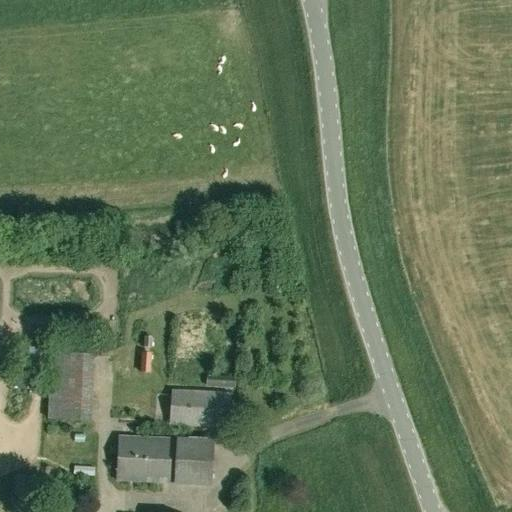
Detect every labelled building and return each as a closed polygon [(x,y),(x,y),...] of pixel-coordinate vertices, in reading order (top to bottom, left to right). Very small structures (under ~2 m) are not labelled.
[(143,336),(142,347),(151,348),(151,337),(143,336)] [(50,355),(49,374),(47,420),(92,421),(94,355),(50,353),(50,355)] [(150,354),(141,353),(139,372),(149,373),(150,354)] [(207,376),(207,387),(235,388),(235,377),(207,376)] [(171,391),(169,426),(229,429),(230,394),(171,391)] [(118,438),(116,481),(173,483),(175,440),(118,438)] [(176,438),(174,486),(211,488),(214,440),(176,438)] [(15,475),(14,497),(32,498),(34,476),(15,475)]
